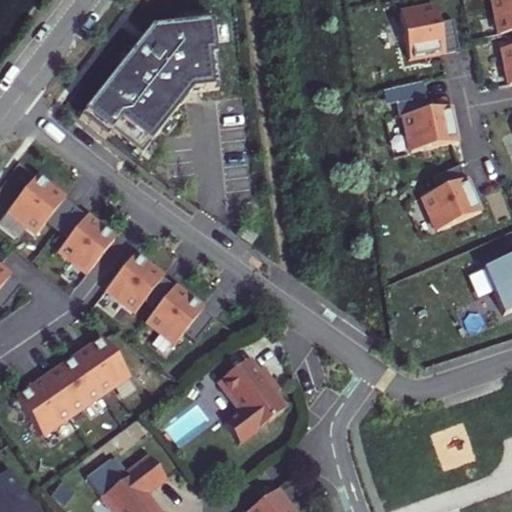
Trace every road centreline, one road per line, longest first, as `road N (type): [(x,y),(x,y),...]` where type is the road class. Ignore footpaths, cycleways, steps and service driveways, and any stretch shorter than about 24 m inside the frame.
road 1 (residential): [(158,204),(77,303),(0,351)]
road 2 (residential): [(14,105),(158,204)]
road 3 (residential): [(158,204),(299,301)]
road 4 (tertiary): [(14,105),(93,0)]
road 5 (residential): [(511,375),(439,396),(393,366)]
